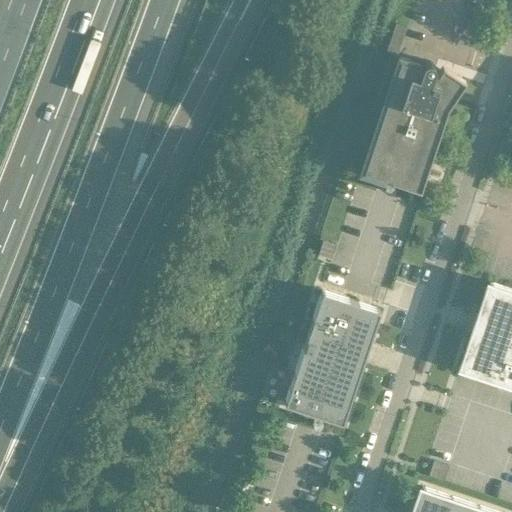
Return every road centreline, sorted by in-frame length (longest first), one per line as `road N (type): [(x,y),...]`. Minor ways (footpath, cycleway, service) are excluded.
road 1 (motorway): [(0,447),(249,0)]
road 2 (unclassified): [(358,511),(511,51)]
road 3 (motorway): [(0,422),(161,0)]
road 4 (motorway): [(0,236),(92,0)]
